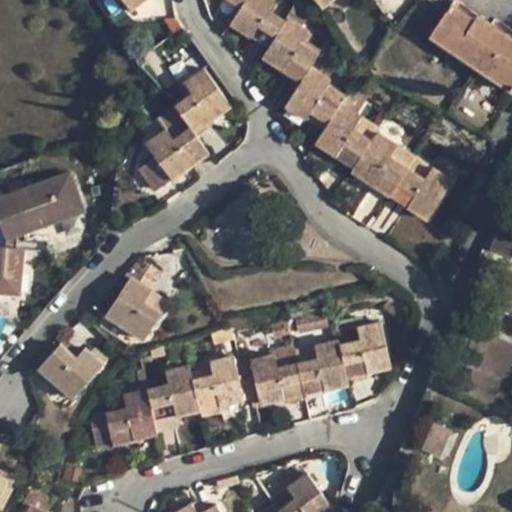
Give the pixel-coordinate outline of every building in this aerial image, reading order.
[(119,0),(129,13),(147,0),(119,0)] [(227,0),(240,8),(229,24),(268,48),(262,58),(300,81),(284,107),(322,132),(315,143),(353,168),(350,173),(425,221),(452,183),(376,134),(378,131),(339,105),(344,98),(327,87),(329,81),(309,68),(318,54),(300,43),(307,32),(286,19),(285,20),(268,10),(274,0),(273,0),(227,0)] [(313,0),(320,9),(332,0),(313,0)] [(451,5),(429,37),(511,94),(511,92),(511,31),(502,25),(498,30),(463,6),(460,11),(451,5)] [(231,107),(203,70),(183,84),(174,90),(183,101),(174,107),(181,116),(195,134),(211,121),(231,107)] [(181,116),(174,107),(155,121),(162,131),(181,116)] [(195,134),(181,116),(162,131),(145,145),(151,153),(137,164),(158,192),(173,181),(209,155),(197,138),(195,134)] [(211,121),(195,134),(197,138),(214,125),(211,121)] [(69,176),(0,200),(0,226),(6,245),(23,238),(83,217),(69,176)] [(239,232),(255,196),(235,188),(220,224),(239,232)] [(511,231),(499,227),(490,251),(511,259),(511,231)] [(23,238),(6,245),(6,252),(21,253),(23,238)] [(6,252),(0,251),(0,297),(11,298),(18,299),(21,253),(6,252)] [(135,269),(130,277),(144,286),(150,278),(135,269)] [(130,277),(105,316),(143,341),(164,307),(148,296),(151,291),(144,286),(130,277)] [(11,298),(0,297),(0,321),(9,321),(11,298)] [(126,409),(132,440),(157,434),(153,421),(258,398),(259,405),(348,385),(348,384),(346,377),(369,372),(390,368),(381,325),(336,334),(338,342),(314,348),(311,337),(292,341),(293,347),(273,351),(274,356),(250,361),(254,378),(239,381),(233,357),(209,362),(212,376),(193,380),(190,367),(165,373),(168,385),(123,396),(126,409)] [(66,339),(61,345),(75,359),(81,353),(66,339)] [(61,345),(38,369),(71,400),(103,365),(85,349),(81,353),(75,359),(61,345)] [(370,379),(369,372),(346,377),(348,384),(370,379)] [(106,413),(112,444),(132,440),(126,409),(106,413)] [(104,413),(89,416),(96,449),(111,446),(104,413)] [(422,417),(411,445),(439,456),(450,428),(422,417)] [(331,511),(333,511),(308,475),(287,489),(294,500),(278,511),(277,511),(331,511)] [(1,511),(12,491),(4,486),(0,494),(0,511),(1,511)] [(31,487),(24,500),(44,511),(51,498),(31,487)] [(270,501),(278,511),(294,500),(287,489),(270,501)]
